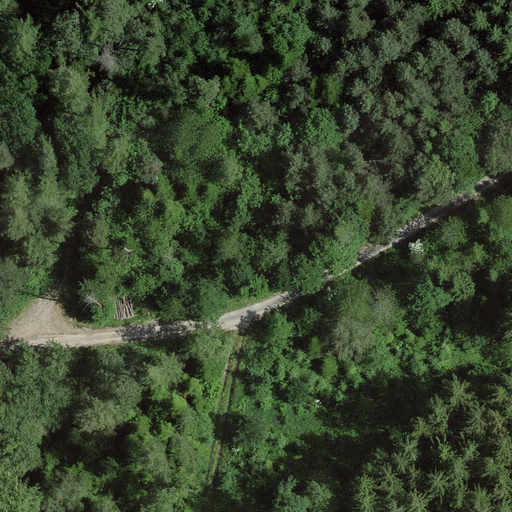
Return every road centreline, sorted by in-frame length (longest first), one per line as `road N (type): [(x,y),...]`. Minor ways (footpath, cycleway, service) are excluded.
road 1 (track): [(511,165),(320,282),(245,317),(0,355)]
road 2 (track): [(245,317),(204,511)]
